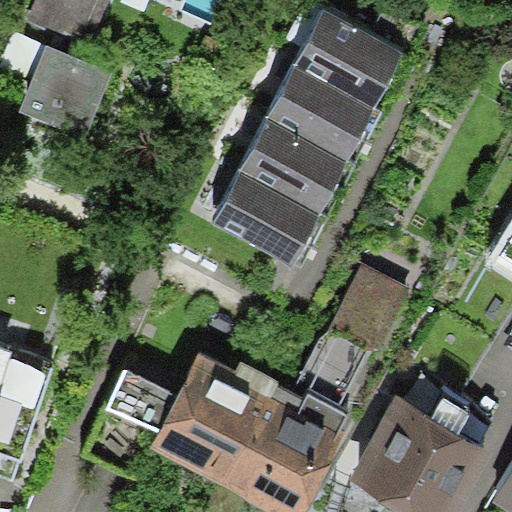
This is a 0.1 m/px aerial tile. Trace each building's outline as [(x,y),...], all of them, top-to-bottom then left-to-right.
[(15,102),(83,128),(109,62),(64,45),(76,13),(99,22),(108,0),(161,0),(165,1),(165,0),(32,0),(23,24),(42,32),(15,102)] [(404,40),(329,0),(316,0),(204,210),(289,256),(404,40)] [(511,219),(499,240),(511,248),(511,219)] [(139,479),(153,451),(273,511),(303,511),(421,284),(355,250),(289,378),(233,349),(227,360),(194,343),(173,383),(124,357),(77,447),(139,479)] [(0,473),(13,478),(57,355),(0,334),(0,473)] [(430,398),(392,378),(345,469),(426,511),(452,511),(492,436),(451,415),(464,389),(441,377),(430,398)] [(511,455),(493,490),(511,499),(511,455)]
